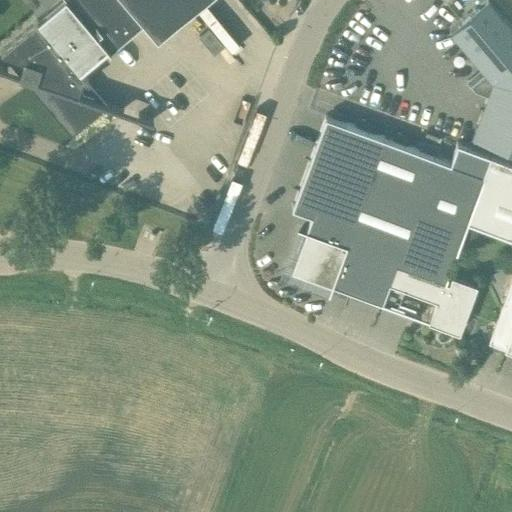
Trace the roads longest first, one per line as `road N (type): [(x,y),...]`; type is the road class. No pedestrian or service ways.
road 1 (unclassified): [(511,417),(210,295)]
road 2 (unclassified): [(210,295),(298,58),(331,0)]
road 3 (unclassified): [(210,295),(164,275),(0,251)]
